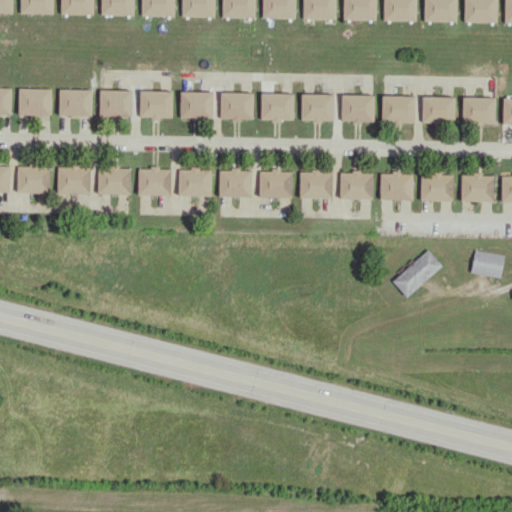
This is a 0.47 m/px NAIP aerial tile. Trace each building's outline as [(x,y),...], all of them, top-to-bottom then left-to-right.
[(12,0),(0,0),(0,12),(12,12),(12,0)] [(19,0),(19,13),(53,13),(52,0),(19,0)] [(92,0),(59,0),(60,13),(93,14),(92,0)] [(133,0),(100,0),(100,14),(133,14),(133,0)] [(173,0),(140,0),(141,15),(173,16),(173,0)] [(181,0),(181,16),(214,17),(213,0),(181,0)] [(254,0),(221,0),(222,17),(254,17),(254,0)] [(261,0),(261,17),(294,18),(294,0),(261,0)] [(334,0),(302,0),(302,18),(335,19),(334,0)] [(375,0),(342,0),(342,19),(375,19),(375,0)] [(382,0),(382,20),(415,20),(415,0),(382,0)] [(456,0),(423,0),(423,20),(456,21),(456,0)] [(496,22),(496,0),(463,0),(463,21),(496,22)] [(511,22),(511,0),(503,0),(503,22),(511,22)] [(0,113),(10,114),(11,87),(0,87),(0,113)] [(51,88),(18,87),(17,114),(50,115),(51,88)] [(91,89),(58,88),(58,115),(91,116),(91,89)] [(132,90),(99,89),(98,113),(131,114),(132,90)] [(172,91),(139,90),(138,117),(171,117),(172,91)] [(179,118),(211,119),(212,92),(180,91),(179,118)] [(219,118),(252,119),(252,92),(220,92),(219,118)] [(292,120),(293,93),(260,92),(259,119),(292,120)] [(333,94),(300,93),(300,120),(333,121),(333,94)] [(373,121),(373,94),(341,94),(340,121),(373,121)] [(413,122),(414,96),(381,95),(381,121),(413,122)] [(454,96),(421,96),(421,121),(454,121),(454,96)] [(494,123),(494,97),(462,96),(461,122),(494,123)] [(501,124),(511,123),(511,96),(502,97),(501,124)] [(0,191),(9,191),(9,164),(0,164),(0,191)] [(17,164),(16,192),(49,192),(50,167),(37,167),(37,165),(17,164)] [(89,193),(90,166),(57,165),(57,192),(89,193)] [(130,166),(97,166),(97,193),(130,193),(130,166)] [(170,167),(137,167),(137,194),(170,195),(170,167)] [(177,195),(210,195),(211,168),(178,168),(177,195)] [(251,169),(218,169),(218,196),(251,196),(251,169)] [(258,170),(259,197),(292,196),(291,169),(258,170)] [(332,171),(299,170),(298,197),(331,198),(332,171)] [(339,171),(338,198),(371,199),(372,172),(339,171)] [(412,172),(379,172),(379,199),(412,199),(412,172)] [(453,173),(420,172),(419,199),(452,200),(453,173)] [(492,201),(493,174),(460,173),(460,200),(492,201)] [(511,174),(500,174),(500,201),(511,201),(511,174)] [(391,281),(406,297),(441,264),(426,248),(391,281)] [(475,249),(470,271),(500,276),(504,254),(475,249)]
